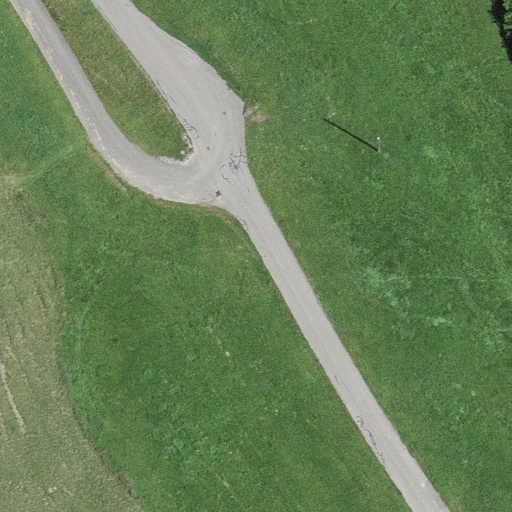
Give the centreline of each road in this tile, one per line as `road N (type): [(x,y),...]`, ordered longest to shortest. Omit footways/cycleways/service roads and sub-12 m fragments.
road 1 (residential): [(113,0),(194,98),(317,331),(432,511)]
road 2 (track): [(224,159),(205,175),(153,176),(100,143),(21,0)]
